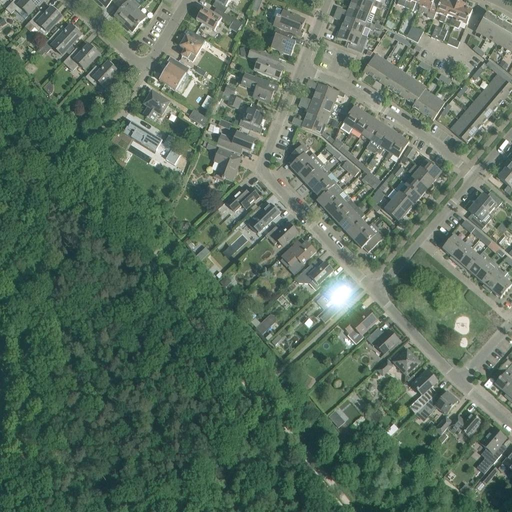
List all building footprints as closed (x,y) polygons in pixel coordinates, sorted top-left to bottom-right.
[(10,6),(6,10),(11,15),(16,11),(19,14),(21,12),(23,10),(28,15),(43,0),(42,0),(15,0),(12,4),(10,6)] [(98,0),(97,2),(103,7),(104,6),(106,8),(114,1),(118,5),(122,0),(98,0)] [(123,26),(137,11),(140,7),(132,0),(122,0),(118,5),(123,9),(116,17),(118,19),(117,21),(123,26)] [(211,0),(216,2),(213,7),(218,10),(224,14),(228,8),(226,7),(230,0),(211,0)] [(364,0),(352,0),(350,7),(370,15),(373,7),(374,4),(364,0)] [(364,0),(374,4),(373,7),(381,10),(383,5),(379,3),(380,0),(364,0)] [(399,0),(397,5),(403,8),(401,13),(405,15),(407,9),(408,9),(411,0),(399,0)] [(411,0),(408,9),(413,11),(416,3),(420,5),(419,7),(420,7),(422,0),(411,0)] [(440,2),(441,0),(440,2),(434,0),(422,0),(420,7),(418,13),(422,15),(423,13),(427,15),(427,16),(427,18),(433,20),(436,13),(436,14),(441,2),(440,2)] [(446,17),(453,0),(452,0),(449,0),(449,1),(445,0),(441,0),(440,2),(441,2),(436,14),(441,16),(439,22),(444,24),(446,17)] [(463,4),(453,0),(446,17),(447,18),(448,16),(453,18),(450,26),(454,28),(463,4)] [(466,5),(463,4),(454,28),(458,29),(461,23),(467,25),(472,11),(465,8),(466,5)] [(348,12),(346,17),(366,25),(367,23),(371,24),(374,16),(370,15),(350,7),(348,12)] [(204,8),(196,21),(205,26),(214,31),(221,20),(231,26),(229,30),(237,34),(242,25),(224,14),(218,10),(215,15),(204,8)] [(283,11),(277,8),(273,17),(276,18),(273,27),(302,38),(305,32),(302,30),(306,20),(283,11)] [(30,23),(25,28),(31,33),(35,28),(39,32),(37,33),(43,38),(44,37),(50,31),(55,35),(58,31),(54,26),(62,18),(52,9),(44,17),(39,13),(32,21),(30,23)] [(146,19),(137,11),(123,26),(129,32),(130,30),(133,33),(146,19)] [(481,24),(476,33),(511,53),(511,29),(487,15),(489,13),(485,11),(479,22),(481,24)] [(344,22),(341,28),(362,36),(367,38),(370,30),(373,31),(373,29),(375,26),(371,24),(367,23),(366,25),(346,17),(344,22)] [(392,30),(395,25),(388,21),(385,27),(392,30)] [(49,41),(41,50),(46,54),(52,47),(62,56),(66,52),(67,51),(71,46),(81,36),(71,27),(66,32),(61,28),(58,31),(55,35),(51,39),(49,41)] [(423,33),(412,27),(409,32),(420,38),(423,33)] [(442,29),(436,27),(431,38),(437,41),(442,29)] [(341,28),(337,39),(349,43),(347,48),(362,54),(364,49),(363,49),(368,38),(362,36),(341,28)] [(186,37),(180,47),(185,50),(182,56),(188,60),(193,63),(196,57),(206,41),(196,35),(187,29),(184,36),(186,37)] [(437,41),(443,43),(447,31),(442,29),(437,41)] [(293,37),(275,30),(273,36),(276,37),(271,49),(279,53),(280,55),(283,54),(291,57),(295,47),(296,44),(290,42),(293,37)] [(409,32),(406,38),(418,44),(420,38),(409,32)] [(457,49),(460,43),(449,39),(447,45),(457,49)] [(73,72),(76,69),(79,65),(85,70),(99,55),(89,46),(81,55),(76,50),(64,64),(73,72)] [(473,50),(482,58),(485,54),(476,47),(473,50)] [(279,81),(284,68),(276,65),(278,60),(279,60),(279,59),(252,48),(248,58),(258,62),(254,71),(279,81)] [(385,61),(384,60),(375,55),(364,73),(374,79),(385,61)] [(159,81),(168,86),(176,91),(190,69),(170,57),(166,63),(169,65),(159,81)] [(396,68),(385,61),(374,79),(384,86),(396,68)] [(499,66),(505,70),(508,65),(503,61),(499,66)] [(511,80),(489,62),(486,66),(498,76),(510,86),(511,82),(511,80)] [(121,80),(115,76),(118,73),(108,64),(102,71),(100,72),(96,68),(86,78),(95,87),(98,83),(109,93),(121,80)] [(196,72),(204,77),(206,73),(198,68),(196,72)] [(396,68),(384,86),(394,92),(406,75),(396,68)] [(269,83),(260,80),(245,74),(240,86),(250,89),(256,91),(253,98),(269,105),(274,92),(267,89),(269,83)] [(416,81),(406,75),(394,92),(404,99),(416,81)] [(511,87),(510,86),(498,76),(490,85),(506,98),(511,91),(511,87)] [(416,81),(404,99),(414,105),(426,88),(416,81)] [(220,92),(233,97),(237,89),(227,85),(224,93),(220,91),(220,92)] [(319,85),(314,96),(335,104),(338,96),(344,99),(345,95),(319,85)] [(482,94),(498,108),(506,98),(490,85),(482,94)] [(464,94),(468,89),(465,86),(460,91),(464,94)] [(426,88),(414,105),(412,108),(423,115),(434,97),(425,91),(426,88)] [(170,103),(152,92),(144,106),(148,108),(143,117),(151,122),(153,123),(158,115),(162,118),(170,103)] [(220,92),(216,102),(220,103),(222,98),(229,101),(228,106),(238,110),(242,100),(233,97),(220,92)] [(482,94),(474,103),(490,117),(498,108),(482,94)] [(331,114),(331,112),(335,104),(314,96),(310,106),(331,114)] [(445,104),(434,97),(423,115),(433,121),(439,113),(445,104)] [(474,103),(466,112),(482,126),(490,117),(474,103)] [(331,114),(310,106),(306,117),(326,125),(331,114)] [(353,130),(364,113),(354,107),(349,115),(344,124),(353,130)] [(239,127),(242,128),(250,132),(251,132),(260,136),(263,129),(260,128),(265,116),(249,110),(244,122),(241,121),(241,122),(235,120),(234,124),(239,126),(239,127)] [(189,118),(198,124),(197,125),(203,129),(204,127),(205,128),(208,119),(194,111),(189,118)] [(475,135),(482,126),(466,112),(458,121),(475,135)] [(364,113),(353,130),(362,136),(373,119),(364,113)] [(306,117),(302,128),(322,136),(326,140),(332,145),(335,142),(336,138),(335,141),(335,142),(329,137),(323,132),(326,125),(306,117)] [(362,136),(371,141),(382,125),(373,119),(362,136)] [(230,129),(232,123),(221,120),(219,126),(230,129)] [(450,131),(467,144),(475,135),(458,121),(450,131)] [(129,124),(123,134),(132,139),(154,152),(158,146),(168,152),(170,149),(160,143),(138,129),(129,124)] [(371,141),(367,148),(367,150),(374,155),(376,154),(376,153),(380,147),(391,131),(382,125),(371,141)] [(384,150),(389,153),(400,137),(391,131),(380,147),(376,153),(380,155),(384,150)] [(221,137),(217,147),(226,150),(235,154),(239,155),(240,156),(240,155),(242,150),(250,153),(255,140),(248,137),(246,136),(239,134),(237,133),(234,141),(229,138),(221,135),(221,137)] [(120,136),(116,144),(126,150),(130,142),(120,136)] [(393,156),(398,159),(399,159),(404,151),(409,143),(400,137),(389,153),(386,158),(389,161),(393,156)] [(335,142),(332,145),(339,151),(342,147),(344,144),(336,138),(335,142)] [(205,142),(203,146),(207,148),(206,150),(215,153),(217,147),(205,142)] [(317,157),(314,154),(309,158),(305,154),(308,151),(302,145),(289,157),(294,163),(290,167),(298,175),(317,157)] [(329,146),(326,149),(329,152),(334,156),(337,153),(332,149),(329,146)] [(339,151),(347,158),(350,154),(342,147),(339,151)] [(404,156),(408,159),(411,161),(417,152),(410,148),(404,156)] [(168,152),(164,159),(173,164),(179,154),(170,149),(168,152)] [(239,158),(235,156),(219,150),(214,162),(219,164),(214,178),(223,181),(223,180),(224,180),(225,180),(232,182),(234,176),(236,176),(238,170),(237,169),(241,159),(239,159),(239,158)] [(350,154),(347,158),(355,165),(358,161),(354,158),(354,157),(350,154)] [(298,175),(305,183),(324,165),(317,157),(298,175)] [(435,182),(442,173),(427,160),(428,159),(425,157),(422,160),(424,164),(420,169),(435,182)] [(342,167),(348,173),(350,170),(353,167),(347,161),(342,167)] [(364,172),(367,169),(358,161),(355,165),(364,172)] [(305,183),(312,191),(329,175),(326,172),(324,174),(320,170),(325,165),(324,165),(305,183)] [(359,172),(353,167),(350,170),(348,173),(354,178),(359,172)] [(396,169),(392,174),(396,177),(398,178),(404,171),(399,167),(396,169)] [(364,172),(367,175),(366,176),(371,180),(374,177),(370,173),(371,172),(367,169),(364,172)] [(428,190),(435,182),(420,169),(413,177),(428,190)] [(504,191),(511,198),(511,197),(511,175),(505,169),(498,178),(508,187),(504,191)] [(406,185),(421,198),(428,190),(413,177),(406,185)] [(326,178),(312,191),(320,199),(317,202),(336,184),(333,180),(330,183),(326,178)] [(344,192),(336,184),(317,202),(324,210),(339,196),(344,192)] [(399,194),(414,206),(421,198),(406,185),(399,194)] [(225,204),(234,213),(242,206),(246,211),(260,198),(250,188),(247,192),(242,187),(225,204)] [(375,194),(374,195),(381,200),(381,201),(385,196),(382,193),(378,190),(375,194)] [(351,200),(344,192),(339,196),(324,210),(332,217),(351,200)] [(489,214),(494,209),(494,208),(496,210),(502,203),(500,201),(491,193),(487,197),(483,194),(476,203),(489,214)] [(407,215),(414,206),(399,194),(392,202),(407,215)] [(358,208),(350,200),(351,200),(332,217),(339,225),(353,212),(358,208)] [(392,202),(384,210),(399,223),(407,215),(392,202)] [(472,215),(468,219),(476,226),(478,228),(478,227),(482,230),(493,218),(489,214),(476,203),(468,211),(472,215)] [(260,207),(252,214),(249,217),(253,220),(248,225),(258,235),(265,228),(272,222),(280,215),(270,204),(270,205),(263,211),(260,207)] [(358,208),(353,212),(339,225),(346,233),(361,220),(365,216),(358,208)] [(346,233),(354,241),(368,227),(361,220),(346,233)] [(475,229),(465,221),(461,226),(471,234),(475,229)] [(278,226),(278,225),(266,237),(274,246),(278,242),(283,248),(298,234),(295,231),(295,228),(292,225),(290,225),(288,224),(280,232),(276,228),(278,226)] [(368,227),(354,241),(362,249),(363,248),(368,254),(373,249),(385,238),(379,232),(375,235),(368,227)] [(479,232),(475,237),(480,241),(484,236),(479,232)] [(463,243),(454,236),(442,249),(451,257),(463,243)] [(298,243),(282,258),(286,262),(283,264),(293,275),(316,253),(306,243),(302,247),(298,243)] [(453,261),(458,266),(471,250),(463,243),(451,257),(454,259),(453,261)] [(206,248),(197,256),(201,261),(210,253),(206,248)] [(458,266),(463,270),(464,268),(468,271),(479,257),(471,250),(458,266)] [(483,253),(479,257),(468,271),(476,278),(491,260),(483,253)] [(484,285),(499,267),(491,260),(476,278),(484,285)] [(314,263),(295,281),(299,284),(309,285),(313,281),(318,286),(325,280),(332,274),(332,270),(327,265),(324,265),(320,268),(318,268),(314,263)] [(504,278),(508,273),(506,271),(504,274),(498,269),(499,267),(484,285),(487,288),(485,289),(490,294),(492,292),(504,278)] [(501,299),(511,287),(511,285),(504,278),(492,292),(501,299)] [(325,297),(318,302),(323,308),(326,311),(319,317),(325,324),(332,318),(346,304),(342,300),(349,293),(340,283),(325,297)] [(243,297),(236,304),(242,311),(249,304),(243,297)] [(347,321),(342,326),(349,334),(347,336),(355,345),(364,337),(363,335),(369,329),(377,322),(366,311),(362,315),(358,319),(354,314),(347,321)] [(264,321),(256,328),(262,335),(271,327),(264,321)] [(378,329),(371,336),(367,340),(373,347),(375,345),(384,355),(399,341),(389,331),(385,336),(378,329)] [(407,351),(400,358),(395,363),(406,375),(418,363),(407,351)] [(511,363),(508,360),(496,374),(501,378),(495,385),(503,392),(511,381),(511,363)] [(383,376),(392,367),(387,362),(378,371),(383,376)] [(414,404),(409,408),(415,414),(436,395),(437,394),(432,388),(438,383),(427,371),(420,378),(412,386),(422,396),(417,401),(414,404)] [(305,386),(311,389),(316,381),(310,378),(305,386)] [(511,381),(503,392),(506,395),(504,396),(510,401),(511,398),(511,381)] [(414,415),(424,423),(432,413),(436,408),(446,416),(458,402),(447,393),(442,399),(436,395),(415,414),(414,415)] [(350,420),(346,414),(340,418),(336,412),(329,416),(337,429),(350,420)] [(452,423),(448,428),(450,430),(458,436),(461,432),(470,439),(476,431),(483,423),(472,414),(465,423),(458,417),(452,423)] [(446,417),(434,430),(441,436),(446,431),(452,423),(446,417)] [(394,425),(386,433),(390,438),(399,430),(397,428),(394,425)] [(496,450),(506,439),(493,429),(481,444),(487,449),(481,456),(485,459),(477,469),(484,475),(492,466),(502,455),(496,450)] [(438,441),(437,442),(441,446),(442,444),(448,437),(444,433),(441,436),(438,441)] [(511,453),(504,464),(504,463),(498,469),(504,474),(509,469),(511,471),(511,453)] [(498,472),(492,466),(484,475),(479,481),(486,486),(495,476),(498,472)] [(466,485),(461,491),(467,496),(472,490),(466,485)]
